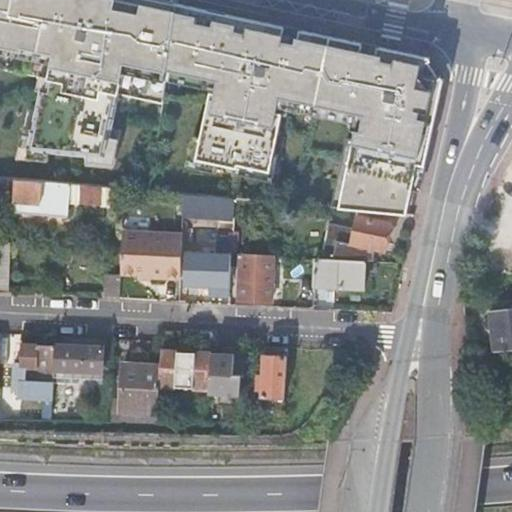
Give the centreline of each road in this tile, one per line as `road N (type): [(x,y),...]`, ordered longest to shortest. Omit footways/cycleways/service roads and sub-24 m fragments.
road 1 (residential): [(0,312),(408,336)]
road 2 (trunk): [(331,496),(0,490)]
road 3 (secondary): [(420,511),(442,217)]
road 4 (motorway): [(511,487),(331,496)]
road 5 (primary): [(304,0),(463,26)]
road 6 (unclassified): [(392,381),(359,437),(351,511)]
road 7 (secondary): [(463,26),(469,75),(456,163)]
road 8 (secondary): [(392,381),(376,511)]
road 9 (secondary): [(442,217),(408,336)]
